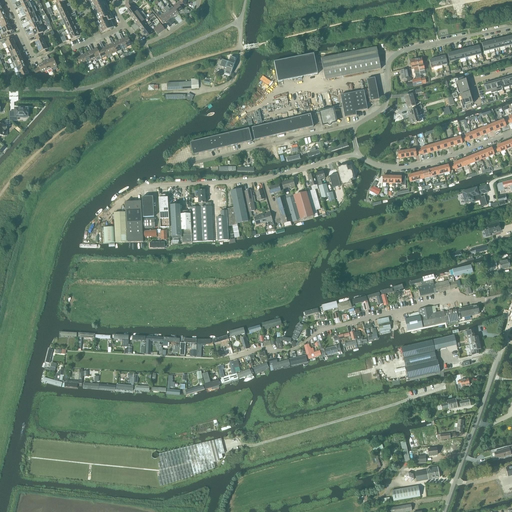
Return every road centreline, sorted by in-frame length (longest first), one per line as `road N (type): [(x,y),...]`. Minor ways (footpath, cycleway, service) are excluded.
road 1 (residential): [(230,357),(292,350),(322,329),(446,299),(511,295)]
road 2 (unclassified): [(0,89),(88,88),(240,20)]
road 3 (track): [(61,224),(37,308),(25,322),(0,453)]
road 4 (residential): [(356,155),(354,128),(384,104),(389,62),(398,52),(511,28)]
road 5 (residential): [(145,185),(261,179),(356,155)]
road 6 (tertiary): [(444,511),(511,317)]
road 7 (residential): [(356,155),(404,167),(511,133)]
